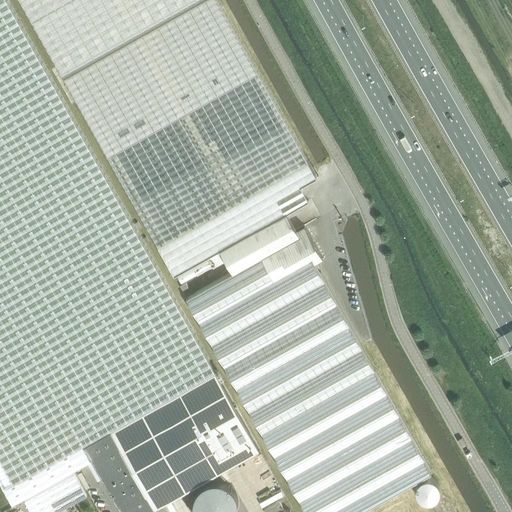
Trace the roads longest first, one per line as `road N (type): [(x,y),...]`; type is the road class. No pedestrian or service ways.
road 1 (tertiary): [(504,511),(400,329),(363,201),(250,0)]
road 2 (motorway): [(330,0),(511,317)]
road 3 (motorway): [(511,230),(380,0)]
road 4 (unknown): [(343,165),(324,224),(349,296)]
